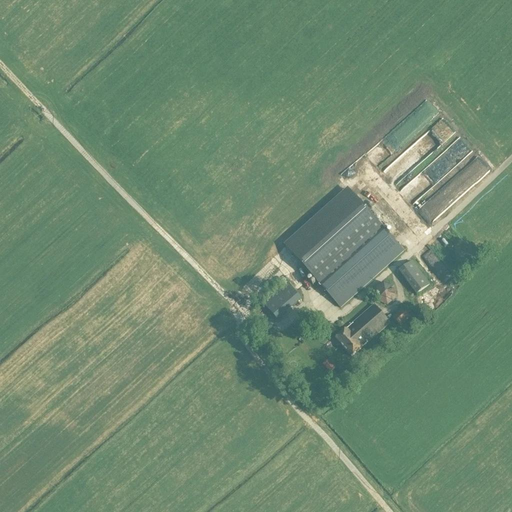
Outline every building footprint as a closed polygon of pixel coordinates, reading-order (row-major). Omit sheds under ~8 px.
[(436,180),(404,139),(396,146),(428,187),(436,180)] [(286,246),(312,275),(341,307),(404,250),(349,189),(286,246)] [(400,271),(416,294),(429,284),(413,261),(400,271)] [(222,277),(239,295),(247,288),(230,270),(222,277)] [(374,289),(376,301),(388,306),(397,298),(395,286),(383,282),(374,289)] [(288,283),(264,305),(277,320),(301,298),(288,283)] [(363,347),(390,323),(374,305),(335,339),(352,357),(363,347)] [(412,316),(404,307),(393,317),(401,326),(412,316)] [(287,326),(294,321),(289,314),(282,319),(287,326)]
